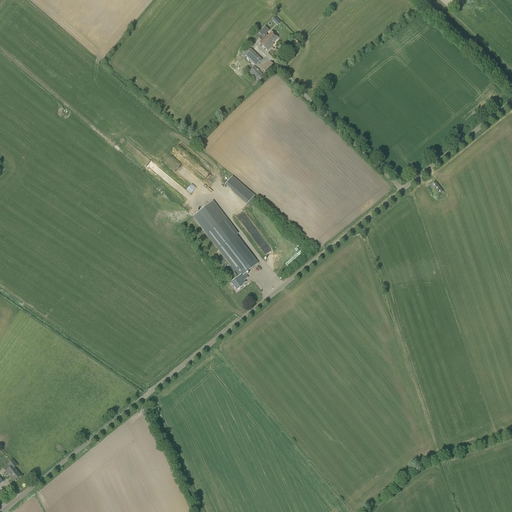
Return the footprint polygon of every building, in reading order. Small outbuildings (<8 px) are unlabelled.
[(272,20),(278,26),(281,22),(275,16),(272,20)] [(258,32),(264,38),(270,44),(269,45),(271,47),(273,45),(272,44),(277,39),(271,33),(267,36),(266,35),(266,34),(269,30),(265,26),(258,32)] [(267,51),(271,47),(269,45),(270,44),(264,38),(258,43),(267,51)] [(251,50),(248,47),(242,52),(256,66),(262,60),(251,49),(251,50)] [(266,73),(274,66),(270,62),(262,69),(266,73)] [(257,81),(263,76),(254,66),(248,72),(257,81)] [(225,185),(247,205),(255,196),(232,176),(225,185)] [(443,192),(435,182),(431,185),(432,186),(430,188),(432,191),(434,189),(439,195),(443,192)] [(186,190),(191,194),(196,188),(191,184),(186,190)] [(236,291),(243,286),(241,284),(248,278),(245,274),(258,264),(236,235),(238,234),(226,219),(206,235),(239,277),(230,283),(236,291)] [(14,481),(20,476),(14,468),(17,466),(13,461),(8,465),(10,468),(5,472),(9,477),(10,476),(14,481)]
